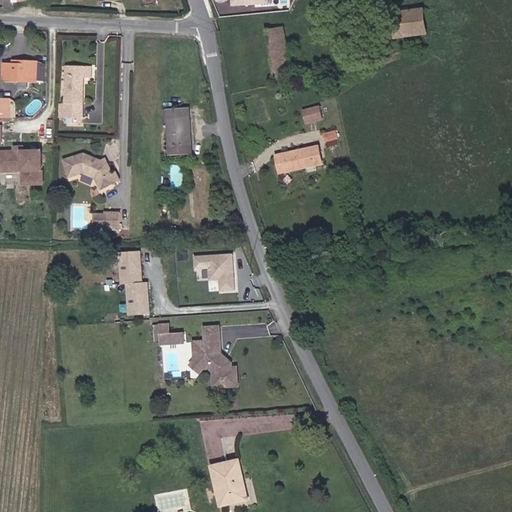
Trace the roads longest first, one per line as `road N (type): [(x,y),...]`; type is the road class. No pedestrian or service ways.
road 1 (tertiary): [(204,26),(248,218),(300,345),(387,511)]
road 2 (unclassified): [(0,20),(204,26)]
road 3 (unknown): [(129,23),(128,188)]
